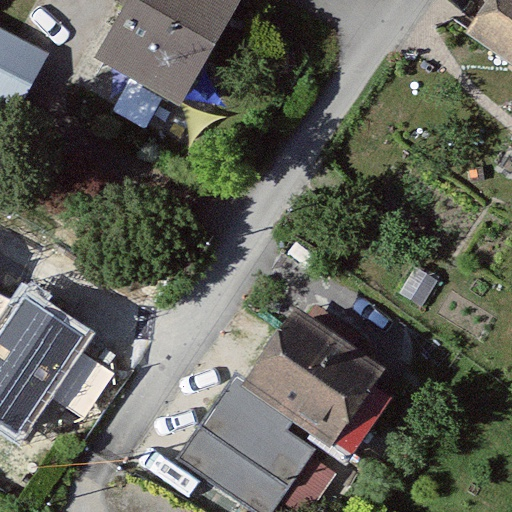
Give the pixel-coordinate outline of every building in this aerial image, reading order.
[(183,106),(240,0),(129,0),(97,59),(183,106)] [(511,0),(485,0),(464,30),(511,64),(511,0)] [(48,54),(0,29),(0,112),(14,119),(48,54)] [(439,277),(415,265),(399,295),(423,307),(439,277)] [(0,278),(0,410),(8,418),(73,339),(0,278)] [(256,511),(272,511),(314,451),(289,433),(296,423),(329,445),(382,367),(294,308),(244,381),(239,377),(182,461),(256,511)]
